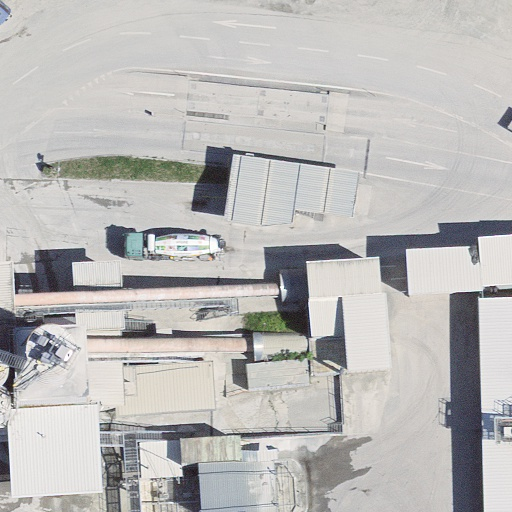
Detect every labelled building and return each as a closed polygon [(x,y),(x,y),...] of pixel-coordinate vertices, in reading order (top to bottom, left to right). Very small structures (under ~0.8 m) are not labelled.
[(359,177),(233,170),(228,227),(283,230),(297,215),(352,223),(359,177)] [(483,254),(405,259),(415,303),(488,296),(485,284),(511,285),(511,245),(489,245),(483,254)] [(389,264),(313,265),(315,372),(391,371),(389,264)] [(20,273),(0,274),(0,440),(14,439),(18,507),(112,502),(108,419),(210,414),(207,342),(139,345),(137,298),(22,304),(20,273)] [(511,511),(511,303),(479,304),(485,511),(511,511)]
